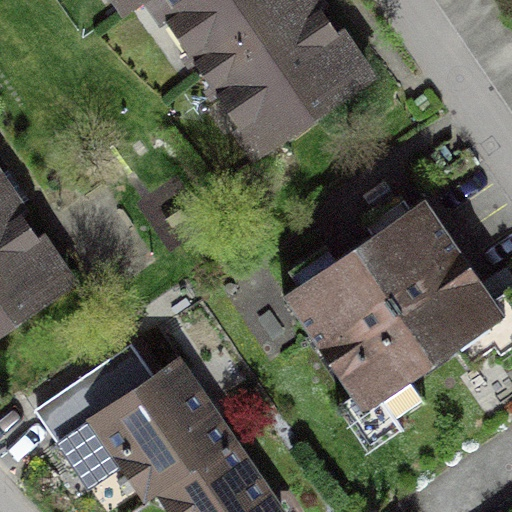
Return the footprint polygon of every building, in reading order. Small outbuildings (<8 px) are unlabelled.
[(369,69),(315,0),(163,0),(274,143),(369,69)] [(511,0),(497,0),(511,21),(511,0)] [(0,341),(75,284),(0,186),(0,341)] [(511,310),(445,209),(307,299),(383,415),(511,330),(511,310)] [(154,500),(162,494),(227,447),(172,372),(153,385),(129,352),(42,416),(63,444),(96,420),(154,500)] [(274,511),(227,447),(162,494),(175,511),(274,511)]
